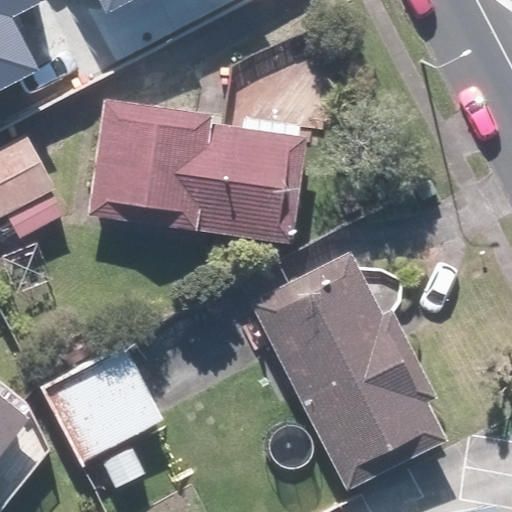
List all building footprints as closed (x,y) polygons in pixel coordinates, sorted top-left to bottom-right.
[(0,0),(0,90),(36,72),(9,19),(47,0),(0,0)] [(126,0),(90,0),(100,15),(126,0)] [(108,92),(96,213),(295,233),(306,131),(214,122),(215,103),(108,92)] [(0,144),(0,211),(7,208),(18,232),(65,210),(29,132),(0,144)] [(392,320),(359,254),(256,306),(350,490),(452,438),(430,393),(439,389),(401,315),(392,320)] [(167,413),(127,337),(45,379),(85,456),(167,413)] [(0,508),(60,434),(0,385),(0,508)] [(492,511),(490,499),(425,511),(492,511)]
